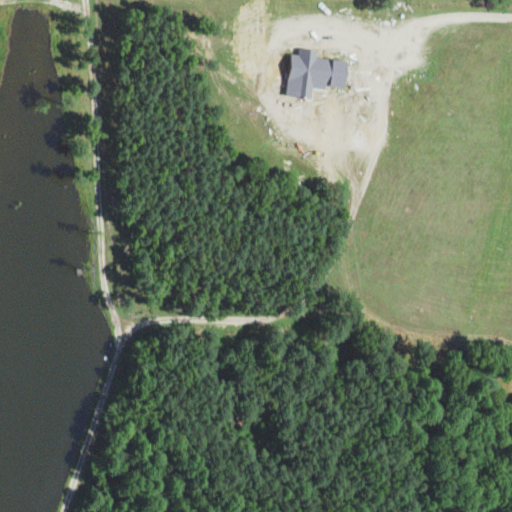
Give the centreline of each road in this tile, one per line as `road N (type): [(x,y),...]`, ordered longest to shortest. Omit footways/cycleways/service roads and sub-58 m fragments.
road 1 (track): [(425,10),(385,52),(342,236),(319,293),(294,310),(160,321),(116,345)]
road 2 (track): [(89,0),(101,288),(116,345),(63,511)]
road 3 (track): [(346,0),(511,15)]
